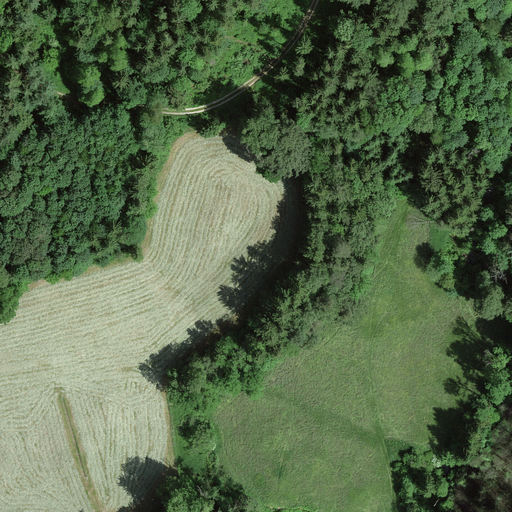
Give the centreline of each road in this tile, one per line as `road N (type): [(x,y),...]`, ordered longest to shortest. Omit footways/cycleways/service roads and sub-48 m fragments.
road 1 (track): [(316,0),(289,51),(241,89),(198,109),(59,96),(23,79),(0,53)]
road 2 (track): [(412,190),(458,0)]
